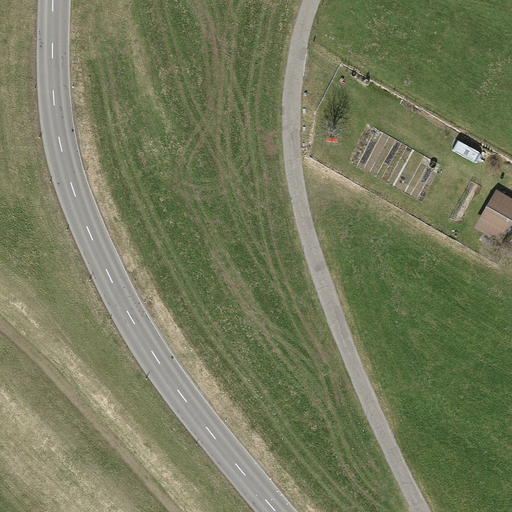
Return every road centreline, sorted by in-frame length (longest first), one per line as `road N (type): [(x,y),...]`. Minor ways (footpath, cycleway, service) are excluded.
road 1 (tertiary): [(53,0),(56,120),(93,242),(155,356),(276,511)]
road 2 (unclassified): [(311,0),(291,100),(294,178),(353,366),(420,511)]
road 3 (track): [(0,324),(171,511)]
